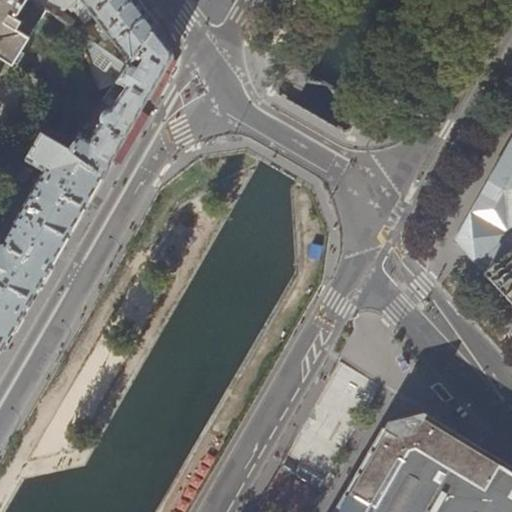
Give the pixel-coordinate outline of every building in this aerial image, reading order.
[(0,0),(0,57),(12,65),(47,9),(35,0),(0,0)] [(35,0),(47,9),(57,16),(71,0),(76,0),(76,5),(72,8),(83,22),(92,16),(129,63),(157,25),(137,0),(35,0)] [(157,25),(129,63),(126,66),(116,80),(102,100),(110,106),(110,107),(106,108),(102,110),(98,115),(97,119),(95,118),(92,122),(96,125),(87,137),(80,132),(69,147),(68,149),(102,177),(143,105),(171,57),(170,49),(157,25)] [(99,87),(116,80),(126,66),(76,28),(75,29),(99,87)] [(443,28),(439,35),(442,42),(451,41),(455,34),(450,28),(443,28)] [(53,261),(102,177),(68,149),(69,147),(40,131),(25,158),(43,169),(1,241),(0,241),(0,347),(2,349),(53,261)] [(479,268),(486,276),(511,251),(511,139),(453,241),(479,268)] [(511,251),(486,276),(491,281),(511,303),(511,251)] [(511,511),(511,466),(497,457),(423,412),(405,417),(388,422),(384,428),(382,427),(332,511),(511,511)]
